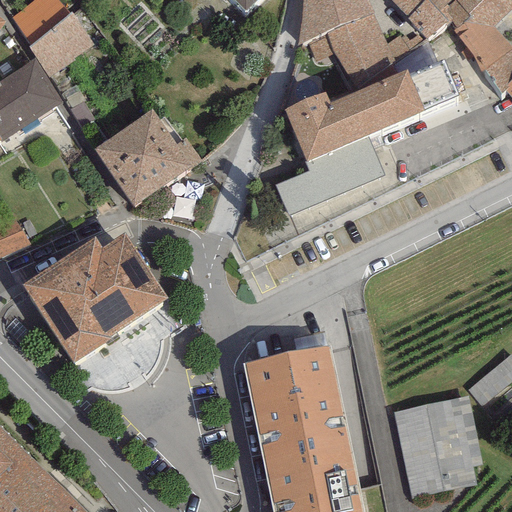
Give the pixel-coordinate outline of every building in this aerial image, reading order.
[(31,0),(7,19),(26,41),(65,9),(57,0),(31,0)] [(280,0),(230,0),(256,25),(280,0)] [(399,71),(363,0),(306,0),(298,86),(331,105),(373,90),(399,71)] [(445,0),(384,0),(436,48),(464,17),(445,0)] [(511,0),(474,0),(488,22),(464,39),(511,103),(511,102),(511,50),(500,37),(511,25),(511,0)] [(77,25),(31,56),(40,71),(47,67),(65,78),(98,56),(77,25)] [(31,79),(0,97),(0,139),(8,153),(58,124),(31,79)] [(340,105),(299,124),(321,174),(438,122),(422,87),(347,120),(340,105)] [(152,116),(97,153),(137,212),(192,174),(152,116)] [(0,158),(8,153),(0,139),(0,158)] [(14,221),(0,229),(0,265),(3,271),(33,254),(14,221)] [(26,291),(74,365),(119,336),(168,304),(125,240),(101,255),(95,246),(26,291)] [(328,351),(242,369),(265,481),(271,511),(385,511),(380,487),(357,492),(328,351)] [(511,355),(468,387),(480,405),(511,383),(511,355)] [(472,403),(395,419),(413,504),(479,490),(476,473),(487,471),(472,403)] [(0,511),(77,511),(0,431),(0,511)]
